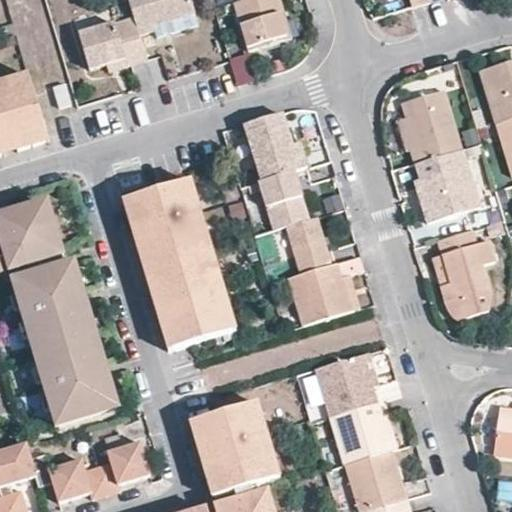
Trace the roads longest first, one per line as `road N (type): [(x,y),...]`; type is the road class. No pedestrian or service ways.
road 1 (residential): [(80,151),(182,472),(170,497),(125,511)]
road 2 (residential): [(353,75),(430,368)]
road 3 (residential): [(80,151),(353,75)]
road 4 (residential): [(353,75),(511,29)]
road 5 (residential): [(430,368),(476,511)]
